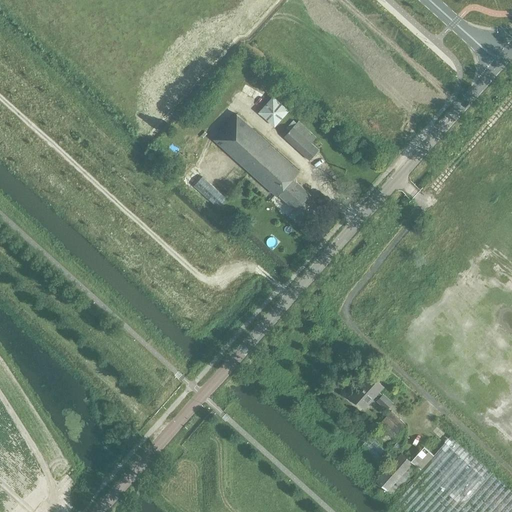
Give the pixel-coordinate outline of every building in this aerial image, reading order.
[(275,127),(290,110),(273,94),(258,112),(275,127)] [(214,139),(216,141),(277,196),(279,194),(295,209),(309,194),(292,179),(299,171),(236,114),(214,139)] [(299,121),(297,123),(293,120),(286,127),(290,130),(284,137),(309,160),(318,150),(311,143),(316,137),(299,121)] [(217,207),(224,199),(199,176),(192,184),(217,207)] [(369,374),(352,393),(349,397),(363,409),(375,395),(379,398),(377,400),(387,408),(392,403),(379,391),(383,387),(369,374)] [(392,433),(401,423),(392,415),(383,425),(392,433)] [(424,446),(411,460),(401,452),(376,480),(376,481),(371,486),(383,496),(388,491),(393,495),(411,475),(411,474),(414,471),(417,473),(389,505),(397,511),(511,511),(511,490),(451,436),(434,455),(424,446)]
